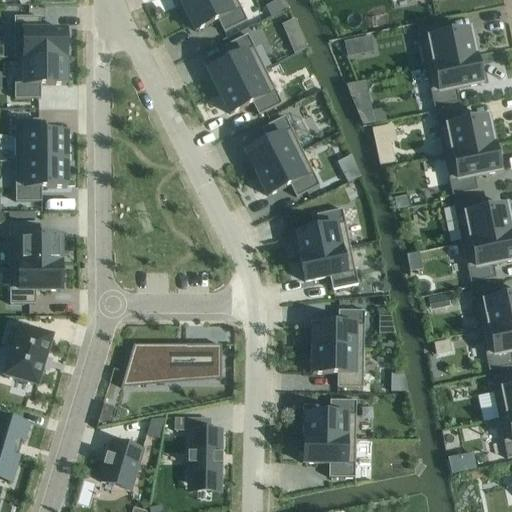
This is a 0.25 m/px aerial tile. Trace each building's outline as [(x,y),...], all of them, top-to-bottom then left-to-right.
[(176,0),(182,10),(202,0),(176,0)] [(202,0),(182,10),(193,34),(218,22),(223,33),(247,21),(241,10),(240,8),(236,0),(202,0)] [(39,18),(14,18),(14,29),(14,57),(21,57),(67,58),(67,30),(39,29),(39,18)] [(442,23),(416,28),(425,68),(475,58),(469,31),(445,36),(442,23)] [(229,58),(204,71),(216,94),(257,74),(264,70),(253,48),(252,47),(247,36),(224,48),(229,58)] [(351,41),(344,43),(347,58),(354,56),(351,41)] [(305,44),(292,50),(294,55),(307,49),(305,44)] [(21,85),(14,84),(14,86),(14,97),(40,97),(40,86),(67,86),(67,58),(21,57),(21,85)] [(475,58),(425,68),(433,108),(458,103),(456,90),(480,84),(475,58)] [(257,74),(216,94),(228,118),(253,105),(258,116),(281,105),(276,94),(275,92),(264,70),(257,74)] [(384,109),(372,112),(374,123),(386,121),(384,109)] [(460,111),(435,116),(443,156),(493,145),(487,119),(463,124),(460,111)] [(372,112),(357,115),(361,126),(374,123),(372,112)] [(266,138),(241,151),(253,174),(294,153),(301,150),(290,128),(289,127),(283,116),(260,128),(266,138)] [(40,120),(16,120),(16,134),(15,161),(24,161),(68,161),(68,135),(40,134),(40,120)] [(393,124),(371,129),(374,146),(390,143),(396,141),(393,124)] [(493,145),(443,156),(451,196),(477,190),(474,177),(498,172),(493,145)] [(294,153),(253,174),(265,198),(289,185),(295,196),(318,185),(313,174),(312,172),(301,150),(294,153)] [(343,160),(337,163),(347,184),(352,181),(359,178),(350,156),(343,160)] [(24,161),(15,161),(15,187),(15,202),(40,202),(40,187),(68,188),(68,161),(24,161)] [(478,198),(453,204),(461,244),(511,233),(511,230),(511,229),(511,218),(511,216),(508,217),(506,206),(481,212),(478,198)] [(317,226),(291,233),(296,258),(341,248),(349,246),(343,222),(343,221),(340,209),(315,215),(317,226)] [(34,223),(10,223),(9,237),(9,264),(17,264),(62,264),(62,238),(34,238),(34,223)] [(511,237),(511,233),(461,244),(470,284),(495,278),(492,265),(511,260),(511,237)] [(341,248),(296,258),(302,284),(329,278),(332,290),(357,284),(355,272),(354,270),(349,246),(341,248)] [(17,264),(9,264),(9,290),(9,305),(34,305),(34,290),(62,291),(62,264),(17,264)] [(511,324),(511,295),(499,298),(496,286),(472,291),(480,330),(511,324)] [(438,296),(427,298),(429,306),(440,304),(438,296)] [(337,322),(309,322),(309,349),(355,349),(363,349),(363,325),(363,323),(363,311),(337,310),(337,322)] [(511,324),(480,331),(488,371),(511,366),(511,360),(510,353),(511,352),(511,324)] [(17,325),(1,377),(38,388),(53,336),(17,325)] [(132,351),(123,378),(132,378),(156,378),(170,378),(171,378),(185,378),(210,378),(220,378),(220,346),(185,346),(185,350),(132,351)] [(355,349),(309,349),(309,375),(336,375),(336,387),(362,388),(362,376),(362,374),(363,349),(355,349)] [(511,415),(511,373),(489,379),(498,419),(511,415)] [(328,412),(301,412),(301,438),(347,439),(354,439),(354,414),(354,412),(354,400),(329,400),(328,412)] [(102,405),(96,424),(108,422),(112,408),(102,405)] [(0,415),(0,475),(10,478),(27,424),(0,415)] [(511,416),(498,419),(506,459),(511,457),(511,416)] [(150,420),(146,435),(158,438),(164,417),(150,420)] [(186,419),(174,419),(174,430),(186,431),(186,419)] [(220,431),(188,431),(188,479),(220,480),(220,431)] [(347,439),(301,438),(300,465),(328,465),(328,477),(354,477),(354,465),(354,463),(354,439),(347,439)] [(108,453),(100,483),(132,493),(145,449),(121,442),(112,439),(108,453)]
